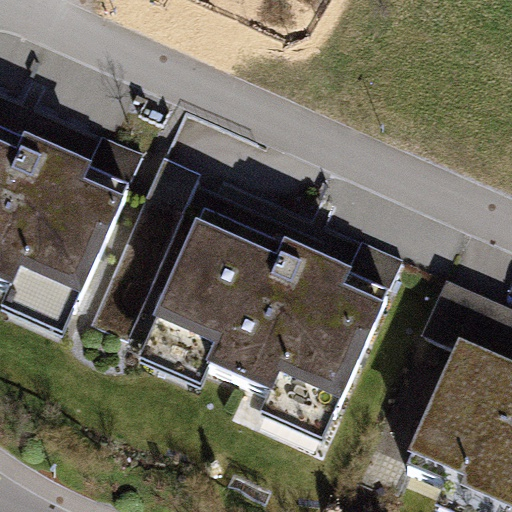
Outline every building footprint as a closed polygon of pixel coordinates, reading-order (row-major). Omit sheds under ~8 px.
[(145,159),(104,142),(92,171),(133,189),(145,159)] [(0,146),(0,307),(70,339),(129,204),(0,146)] [(186,173),(166,164),(93,329),(132,346),(204,180),(186,173)] [(192,231),(137,370),(321,444),(380,309),(192,231)] [(406,266),(363,248),(352,277),(394,294),(406,266)] [(511,511),(511,376),(455,352),(404,487),(464,511),(511,511)]
